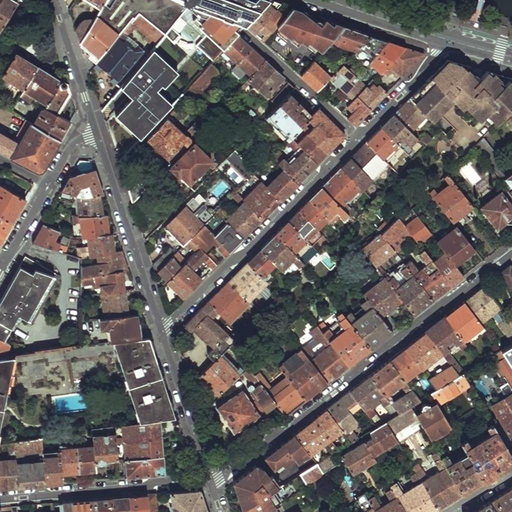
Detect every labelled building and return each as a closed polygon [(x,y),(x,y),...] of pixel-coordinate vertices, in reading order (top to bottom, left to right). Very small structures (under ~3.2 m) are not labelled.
[(15,0),(0,0),(0,29),(17,1),(15,0)] [(106,0),(101,9),(94,21),(81,44),(81,46),(100,57),(133,16),(135,18),(138,13),(164,33),(169,27),(186,5),(190,0),(189,0),(106,0)] [(85,0),(87,1),(85,4),(89,7),(91,3),(101,9),(106,0),(85,0)] [(190,0),(186,5),(199,11),(192,19),(208,32),(195,47),(213,61),(216,58),(237,35),(246,26),(266,4),(270,0),(255,0),(253,2),(247,0),(190,0)] [(266,4),(246,26),(255,34),(268,18),(274,12),(281,4),(277,2),(274,1),(269,7),(266,4)] [(292,8),(283,18),(283,19),(279,23),(276,28),(290,39),(291,37),(298,42),(300,40),(306,45),(308,42),(321,53),(331,41),(344,26),(326,19),(323,23),(318,22),(314,23),(308,19),(312,15),(292,8)] [(274,12),(268,18),(275,24),(277,22),(279,23),(283,19),(274,12)] [(135,18),(125,29),(129,33),(135,26),(147,35),(145,37),(154,45),(162,35),(164,33),(138,13),(135,18)] [(268,18),(255,34),(263,42),(276,28),(279,23),(277,22),(275,24),(268,18)] [(81,22),(76,31),(81,44),(94,21),(90,19),(81,22)] [(344,26),(331,41),(335,45),(337,46),(354,52),(370,35),(356,30),(344,26)] [(164,33),(162,35),(172,44),(179,35),(169,27),(164,33)] [(50,30),(35,54),(43,58),(54,41),(50,30)] [(122,33),(94,67),(99,70),(102,67),(114,77),(111,80),(116,84),(143,50),(138,47),(133,53),(121,42),(126,36),(122,33)] [(237,35),(216,58),(220,61),(223,57),(234,66),(237,63),(251,48),(237,35)] [(370,35),(354,52),(352,54),(366,66),(368,63),(387,41),(378,38),(370,35)] [(54,41),(43,58),(51,63),(58,53),(54,41)] [(387,41),(368,63),(379,73),(380,73),(405,47),(395,43),(387,41)] [(405,47),(380,73),(383,75),(385,73),(387,75),(393,70),(402,78),(424,56),(424,53),(405,47)] [(251,48),(237,63),(239,65),(246,71),(251,76),(265,61),(251,48)] [(15,53),(0,78),(0,79),(3,81),(5,78),(24,89),(38,66),(15,53)] [(173,73),(148,53),(123,84),(135,95),(132,98),(119,112),(143,136),(171,106),(165,99),(163,101),(154,93),(157,90),(173,73)] [(447,60),(425,82),(430,87),(414,103),(427,115),(433,122),(455,99),(457,97),(465,105),(481,120),(488,113),(498,122),(511,108),(511,76),(488,72),(483,78),(479,81),(466,70),(470,66),(447,60)] [(265,61),(251,76),(248,80),(270,100),(288,81),(265,61)] [(313,62),(301,76),(317,91),(329,78),(330,77),(313,62)] [(202,73),(213,81),(219,73),(210,65),(202,73)] [(239,65),(234,71),(241,77),(246,71),(239,65)] [(38,66),(24,89),(20,95),(30,100),(33,95),(41,100),(38,105),(42,107),(61,117),(73,98),(67,81),(63,80),(61,81),(38,66)] [(341,66),(330,77),(329,78),(353,100),(357,96),(365,88),(341,66)] [(476,72),(470,66),(466,70),(479,81),(483,78),(476,72)] [(202,73),(185,92),(190,96),(195,92),(199,95),(213,81),(202,73)] [(288,81),(270,100),(276,107),(288,94),(295,87),(293,84),(292,85),(288,81)] [(425,82),(409,98),(414,103),(430,87),(425,82)] [(135,95),(123,84),(121,87),(132,98),(135,95)] [(365,88),(357,96),(370,110),(387,92),(384,89),(379,85),(377,88),(374,85),(369,90),(366,87),(365,88)] [(173,105),(157,90),(154,93),(163,101),(165,99),(171,106),(173,105)] [(195,92),(190,96),(195,100),(199,95),(195,92)] [(276,107),(265,118),(268,121),(271,119),(287,134),(285,138),(287,140),(290,137),(297,130),(301,126),(303,124),(306,121),(318,109),(314,105),(308,112),(288,94),(276,107)] [(353,100),(350,103),(348,106),(355,112),(348,119),(355,125),(370,110),(357,96),(353,100)] [(465,105),(457,97),(455,99),(463,107),(465,105)] [(345,98),(335,107),(341,112),(348,106),(350,103),(345,98)] [(393,114),(411,132),(413,129),(427,115),(414,103),(409,98),(402,106),(393,114)] [(42,107),(33,124),(60,139),(70,121),(61,117),(42,107)] [(318,109),(306,121),(312,127),(309,130),(303,124),(301,126),(328,153),(345,135),(318,109)] [(143,136),(119,112),(116,115),(141,139),(143,136)] [(388,120),(381,127),(401,148),(405,151),(409,154),(413,150),(410,147),(407,143),(412,138),(415,141),(418,139),(411,132),(393,114),(388,120)] [(168,117),(148,140),(168,159),(169,157),(172,160),(175,157),(191,141),(208,122),(203,117),(184,136),(180,140),(169,130),(173,127),(176,124),(168,117)] [(26,120),(15,140),(20,142),(31,122),(26,120)] [(0,131),(0,150),(36,170),(44,168),(60,139),(33,124),(31,122),(20,142),(15,140),(0,131)] [(305,138),(298,145),(317,164),(328,153),(301,126),(297,130),(305,138)] [(455,140),(465,152),(481,138),(470,126),(455,140)] [(169,130),(180,140),(184,136),(173,127),(169,130)] [(366,141),(389,165),(391,162),(390,159),(399,149),(401,148),(381,127),(372,136),(366,141)] [(411,132),(418,139),(419,136),(413,129),(411,132)] [(419,136),(418,139),(425,145),(432,138),(425,130),(419,136)] [(475,146),(501,180),(508,174),(499,163),(504,160),(484,136),(475,146)] [(299,154),(289,164),(283,158),(282,159),(275,152),(271,156),(281,167),(298,183),(317,164),(298,145),(290,137),(287,140),(290,142),(289,145),(299,154)] [(412,138),(407,143),(410,147),(415,141),(412,138)] [(178,160),(170,168),(188,185),(211,161),(191,141),(175,157),(178,160)] [(351,157),(370,178),(384,165),(386,167),(389,165),(366,141),(358,150),(351,157)] [(399,149),(390,159),(391,162),(389,165),(393,168),(405,155),(404,154),(399,149)] [(234,150),(221,163),(228,169),(230,167),(242,178),(239,181),(243,184),(247,181),(253,174),(256,172),(234,150)] [(405,155),(410,160),(413,158),(409,154),(405,151),(404,154),(405,155)] [(342,167),(361,188),(370,178),(351,157),(345,163),(342,167)] [(281,172),(270,183),(269,182),(269,180),(258,169),(256,172),(253,174),(280,200),(298,183),(281,167),(279,170),(281,172)] [(332,177),(321,188),(346,211),(348,208),(346,204),(361,188),(342,167),(332,177)] [(69,177),(61,191),(83,197),(99,195),(103,194),(99,180),(96,170),(69,177)] [(430,191),(453,222),(473,206),(448,173),(444,176),(448,182),(450,184),(440,194),(438,192),(434,187),(430,191)] [(256,185),(243,198),(262,218),(280,200),(253,174),(247,181),(250,184),(252,182),(256,185)] [(370,178),(361,188),(364,190),(373,181),(370,178)] [(129,191),(133,203),(147,188),(142,182),(129,191)] [(448,182),(438,192),(440,194),(450,184),(448,182)] [(0,184),(0,216),(12,223),(18,211),(26,199),(0,184)] [(506,187),(481,207),(497,228),(503,223),(505,221),(506,222),(511,222),(511,195),(511,194),(506,187)] [(310,199),(328,219),(332,222),(334,220),(332,218),(337,213),(344,220),(349,214),(346,211),(321,188),(316,193),(310,199)] [(59,195),(56,200),(73,204),(74,199),(77,198),(79,215),(102,215),(101,205),(99,195),(83,197),(61,191),(59,195)] [(242,204),(228,218),(226,216),(228,214),(221,207),(218,209),(217,211),(244,237),(262,218),(243,198),(238,194),(237,196),(235,198),(242,204)] [(192,199),(164,228),(183,246),(187,242),(190,238),(204,225),(217,211),(218,209),(216,207),(208,214),(192,199)] [(299,211),(318,229),(328,219),(310,199),(306,203),(299,211)] [(473,206),(453,222),(456,226),(476,210),(473,206)] [(217,211),(204,225),(227,247),(231,250),(244,237),(217,211)] [(288,221),(307,241),(318,229),(299,211),(294,216),(288,221)] [(80,221),(82,237),(86,236),(109,233),(108,227),(106,215),(102,215),(79,215),(80,221)] [(0,216),(0,243),(5,234),(12,223),(0,216)] [(377,231),(379,234),(390,246),(393,244),(391,241),(403,229),(409,236),(412,233),(406,226),(401,220),(398,217),(384,231),(382,228),(377,231)] [(418,217),(406,226),(412,233),(419,242),(431,233),(418,217)] [(275,234),(299,258),(302,255),(298,249),(303,244),(309,248),(312,245),(307,241),(288,221),(282,227),(275,234)] [(37,234),(32,242),(53,248),(64,252),(66,248),(59,245),(59,242),(53,241),(58,231),(47,226),(42,224),(37,234)] [(204,225),(190,238),(199,248),(202,251),(212,241),(214,243),(226,255),(231,250),(227,247),(204,225)] [(456,226),(437,240),(438,243),(458,228),(456,226)] [(444,251),(455,265),(465,257),(474,250),(458,228),(438,243),(444,251)] [(318,229),(307,241),(312,245),(323,235),(318,229)] [(86,236),(88,256),(97,255),(115,252),(113,242),(112,233),(109,233),(86,236)] [(267,242),(261,248),(275,263),(282,269),(291,260),(298,268),(299,266),(301,267),(305,263),(299,258),(275,234),(267,242)] [(379,234),(361,249),(376,267),(394,252),(390,246),(379,234)] [(187,242),(196,251),(199,248),(190,238),(187,242)] [(212,241),(202,251),(205,253),(214,243),(212,241)] [(309,248),(307,250),(316,259),(321,255),(312,245),(309,248)] [(66,248),(64,252),(78,256),(80,252),(66,248)] [(188,259),(167,281),(184,297),(203,278),(193,270),(207,255),(205,253),(202,251),(199,248),(196,251),(188,259)] [(248,262),(265,279),(267,278),(264,274),(275,263),(261,248),(254,256),(248,262)] [(152,261),(156,273),(158,272),(176,253),(171,249),(152,261)] [(406,266),(433,300),(443,292),(452,285),(433,260),(424,249),(419,253),(426,264),(418,270),(410,260),(404,264),(406,266)] [(80,257),(80,276),(122,271),(128,269),(127,264),(122,251),(115,252),(97,255),(98,262),(84,264),(83,257),(80,257)] [(433,260),(452,285),(458,280),(464,276),(455,265),(444,251),(433,260)] [(176,253),(158,272),(167,281),(188,259),(185,257),(183,259),(176,253)] [(0,299),(0,338),(3,340),(6,341),(18,318),(16,317),(18,313),(34,321),(60,275),(43,265),(34,261),(25,255),(0,299)] [(209,257),(217,264),(219,262),(211,255),(209,257)] [(206,260),(211,265),(209,267),(212,269),(217,264),(209,257),(206,260)] [(238,272),(228,282),(253,306),(255,304),(251,300),(268,282),(265,279),(248,262),(238,272)] [(501,273),(511,286),(511,266),(511,265),(501,273)] [(380,273),(402,300),(414,315),(422,308),(433,300),(406,266),(400,270),(406,279),(398,285),(392,277),(389,278),(383,271),(380,273)] [(362,294),(366,300),(380,317),(388,312),(390,314),(395,310),(393,307),(402,300),(380,273),(376,267),(371,270),(379,281),(362,294)] [(80,276),(80,285),(94,283),(95,286),(99,285),(100,294),(125,290),(123,280),(122,271),(80,276)] [(218,292),(209,302),(218,311),(221,314),(230,323),(233,320),(247,306),(251,308),(253,306),(228,282),(218,292)] [(484,286),(489,292),(493,288),(490,282),(484,286)] [(464,302),(483,329),(485,331),(490,327),(487,320),(501,309),(489,292),(484,286),(473,295),(464,302)] [(100,294),(103,318),(128,314),(126,301),(125,290),(100,294)] [(340,311),(370,349),(381,340),(392,331),(384,322),(380,317),(366,300),(361,304),(366,311),(356,318),(349,311),(348,313),(344,307),(340,311)] [(209,302),(184,326),(190,331),(194,330),(203,339),(212,348),(207,354),(214,361),(219,356),(222,354),(241,334),(236,329),(234,330),(235,331),(231,336),(229,335),(212,318),(214,317),(218,311),(209,302)] [(445,317),(466,345),(469,349),(473,346),(469,340),(483,329),(464,302),(454,310),(445,317)] [(324,335),(349,366),(359,358),(370,349),(340,311),(335,306),(331,309),(339,319),(338,320),(344,328),(333,336),(323,323),(317,327),(324,335)] [(500,326),(511,343),(511,322),(504,312),(502,314),(506,320),(500,326)] [(100,319),(101,329),(110,328),(112,341),(118,341),(139,338),(139,334),(138,331),(136,313),(128,314),(103,318),(100,319)] [(212,318),(229,335),(232,332),(216,319),(214,317),(212,318)] [(384,322),(392,331),(398,327),(391,317),(384,322)] [(425,332),(442,355),(451,367),(458,376),(461,375),(454,365),(455,363),(451,357),(451,356),(447,350),(456,344),(461,349),(466,345),(445,317),(434,325),(425,332)] [(405,348),(422,370),(423,370),(442,355),(425,332),(416,340),(405,348)] [(301,350),(327,383),(338,374),(349,366),(324,335),(318,340),(319,344),(322,344),(326,349),(316,357),(306,346),(301,350)] [(153,353),(148,336),(139,338),(118,341),(132,385),(144,421),(159,419),(171,417),(158,378),(150,354),(153,353)] [(3,340),(0,351),(0,356),(5,356),(5,351),(8,351),(10,343),(6,341),(3,340)] [(506,342),(498,347),(500,351),(508,346),(506,342)] [(511,343),(508,346),(500,351),(510,366),(511,364),(511,343)] [(390,360),(407,381),(422,370),(405,348),(396,355),(390,360)] [(287,377),(305,400),(314,393),(327,383),(301,350),(295,354),(301,362),(291,371),(284,363),(279,366),(287,377)] [(494,363),(509,388),(511,388),(511,369),(510,366),(500,351),(495,354),(499,360),(494,363)] [(0,356),(0,440),(8,407),(20,354),(5,356),(0,356)] [(219,356),(234,370),(236,368),(222,354),(219,356)] [(295,354),(284,363),(291,371),(301,362),(295,354)] [(490,356),(494,363),(499,360),(495,354),(490,356)] [(209,386),(218,395),(247,367),(241,362),(236,368),(234,370),(219,356),(214,361),(199,377),(209,386)] [(370,376),(399,414),(410,407),(421,400),(413,390),(409,392),(393,402),(392,399),(393,397),(392,393),(401,386),(405,392),(408,390),(411,388),(407,381),(390,360),(379,369),(370,376)] [(451,367),(430,380),(437,390),(458,376),(451,367)] [(244,374),(251,384),(253,383),(256,380),(257,379),(254,375),(249,369),(244,374)] [(257,379),(276,403),(279,408),(281,411),(285,415),(295,408),(305,400),(287,377),(272,389),(259,372),(254,375),(257,379)] [(431,394),(437,403),(437,405),(468,386),(461,375),(458,376),(437,390),(431,394)] [(350,391),(357,400),(374,424),(376,427),(383,423),(371,406),(379,400),(384,407),(388,405),(395,416),(399,414),(370,376),(359,384),(350,391)] [(252,394),(257,400),(265,410),(276,403),(257,379),(256,380),(259,385),(256,387),(253,383),(251,384),(250,386),(247,388),(252,394)] [(225,420),(234,433),(265,410),(257,400),(255,401),(252,404),(242,389),(216,407),(225,420)] [(337,401),(326,410),(351,443),(358,439),(352,430),(359,424),(348,407),(357,400),(350,391),(337,401)] [(511,393),(491,406),(510,436),(511,435),(511,393)] [(200,411),(202,415),(213,404),(208,398),(199,407),(200,411)] [(422,412),(416,416),(418,420),(429,438),(431,437),(448,427),(450,426),(437,405),(437,403),(430,408),(428,405),(426,406),(423,406),(422,408),(421,409),(422,412)] [(386,422),(394,435),(418,420),(416,416),(410,407),(399,414),(395,416),(386,422)] [(315,419),(331,441),(336,437),(344,447),(351,443),(326,410),(319,415),(315,419)] [(130,417),(131,423),(141,422),(141,415),(130,417)] [(123,425),(124,437),(117,437),(117,442),(124,441),(161,437),(159,424),(159,419),(144,421),(141,422),(131,423),(123,425)] [(310,454),(317,464),(320,463),(318,460),(319,457),(316,452),(326,446),(332,455),(338,451),(331,441),(315,419),(303,428),(295,434),(310,454)] [(364,442),(372,456),(397,441),(394,435),(386,422),(383,423),(376,427),(373,429),(370,432),(373,437),(364,442)] [(467,454),(484,481),(499,472),(511,463),(511,457),(491,423),(485,428),(489,434),(475,443),(471,435),(460,442),(467,454)] [(448,427),(431,437),(435,437),(438,436),(442,434),(445,431),(448,427)] [(95,444),(96,465),(104,464),(106,461),(109,461),(118,460),(117,442),(117,437),(116,435),(113,435),(112,433),(108,433),(108,435),(99,436),(99,431),(99,428),(94,429),(95,444)] [(485,428),(471,435),(475,443),(489,434),(485,428)] [(310,454),(295,434),(284,442),(294,455),(299,462),(310,454)] [(15,441),(18,486),(31,485),(45,484),(43,460),(25,461),(24,452),(43,450),(41,437),(15,441)] [(124,441),(126,459),(162,455),(162,446),(161,437),(124,441)] [(0,487),(4,487),(18,486),(15,441),(9,442),(10,454),(13,456),(13,459),(7,460),(7,458),(5,458),(5,460),(0,460),(0,487)] [(341,455),(353,475),(375,461),(372,456),(364,442),(363,441),(341,455)] [(77,445),(79,473),(83,472),(97,471),(96,465),(95,444),(81,445),(80,442),(77,443),(77,445)] [(294,455),(284,442),(265,457),(274,470),(294,455)] [(60,450),(62,474),(65,474),(79,473),(77,445),(63,447),(63,444),(59,444),(60,450)] [(43,460),(45,484),(54,483),(62,482),(62,474),(60,450),(55,450),(56,454),(43,455),(43,460)] [(417,474),(438,509),(462,494),(441,459),(438,453),(434,456),(436,460),(435,461),(440,470),(427,479),(422,469),(420,470),(416,473),(417,474)] [(441,459),(462,494),(472,488),(484,481),(467,454),(451,463),(449,459),(447,456),(441,459)] [(123,459),(124,477),(164,473),(163,459),(162,455),(126,459),(123,459)] [(256,464),(234,481),(248,503),(251,502),(252,504),(276,490),(272,482),(270,484),(264,474),(262,475),(256,464)] [(301,474),(306,484),(323,474),(317,464),(301,474)] [(392,489),(405,511),(433,511),(438,509),(417,474),(410,478),(415,486),(402,493),(400,489),(398,484),(395,486),(392,481),(388,483),(392,489)] [(248,503),(234,481),(233,482),(249,507),(252,504),(251,502),(248,503)] [(489,501),(495,511),(511,511),(511,487),(504,492),(489,501)] [(368,499),(375,511),(405,511),(392,489),(386,492),(391,501),(380,506),(373,496),(368,499)] [(171,492),(173,509),(171,510),(170,511),(184,511),(207,508),(205,499),(202,490),(171,492)] [(268,511),(278,506),(284,503),(276,490),(252,504),(253,507),(250,508),(243,511),(268,511)] [(375,511),(368,499),(364,493),(359,496),(357,498),(363,509),(366,508),(368,510),(368,511),(375,511)] [(129,496),(130,511),(148,511),(146,494),(138,495),(129,496)] [(146,494),(148,511),(157,511),(156,494),(146,494)] [(112,498),(112,511),(130,511),(129,496),(119,497),(112,498)] [(89,499),(90,511),(112,511),(112,498),(99,499),(89,499)] [(72,501),(72,511),(90,511),(89,499),(79,500),(72,501)] [(72,511),(72,501),(62,502),(63,511),(72,511)] [(495,511),(489,501),(475,510),(471,511),(495,511)]
